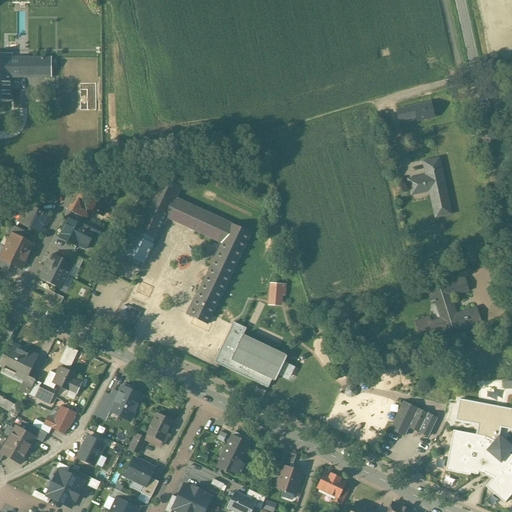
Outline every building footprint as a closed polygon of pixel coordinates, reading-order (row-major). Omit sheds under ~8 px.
[(11,54),(0,54),(0,99),(11,99),(11,76),(11,58),(11,54)] [(51,58),(11,58),(11,76),(43,76),(51,76),(51,58)] [(58,87),(58,58),(51,58),(51,76),(43,76),(42,87),(58,87)] [(433,104),(417,108),(417,109),(401,113),(403,122),(419,118),(420,122),(436,118),(433,104)] [(451,214),(440,160),(426,163),(429,177),(412,181),(415,194),(433,190),(438,217),(451,214)] [(263,204),(202,174),(192,194),(213,204),(209,214),(213,216),(218,207),(254,224),(263,204)] [(161,178),(136,230),(137,231),(155,239),(156,239),(166,218),(175,198),(181,187),(161,178)] [(111,198),(92,189),(85,203),(89,205),(87,207),(94,211),(103,215),(111,198)] [(222,245),(195,301),(194,300),(187,316),(207,326),(251,235),(213,216),(209,214),(175,198),(166,218),(222,245)] [(48,215),(28,205),(24,214),(25,217),(22,222),(40,231),(48,215)] [(87,207),(86,210),(76,205),(73,212),(87,219),(89,220),(94,211),(87,207)] [(84,226),(69,219),(60,237),(77,245),(79,241),(88,245),(93,235),(94,232),(84,226)] [(89,220),(87,219),(84,226),(94,232),(93,235),(98,237),(103,227),(89,220)] [(155,239),(137,231),(135,236),(134,235),(125,255),(144,264),(153,245),(152,244),(155,239)] [(33,244),(14,235),(12,239),(9,240),(6,246),(27,256),(33,244)] [(27,256),(6,246),(4,252),(5,254),(2,259),(21,269),(27,256)] [(72,263),(52,254),(46,266),(67,276),(70,271),(69,268),(72,263)] [(83,260),(77,257),(74,264),(80,267),(83,260)] [(67,276),(46,266),(40,278),(59,288),(62,283),(65,282),(67,276)] [(465,280),(448,286),(448,285),(433,290),(434,291),(430,292),(433,301),(432,302),(432,303),(436,302),(442,319),(431,323),(429,317),(419,321),(423,335),(444,328),(445,331),(460,326),(459,325),(480,319),(476,308),(456,314),(451,296),(468,290),(465,280)] [(283,284),(269,284),(268,306),(283,306),(283,284)] [(129,307),(127,320),(140,322),(142,310),(129,307)] [(286,359),(242,336),(245,330),(233,324),(214,363),(267,390),(272,381),(274,382),(286,359)] [(27,354),(14,347),(3,369),(25,380),(23,384),(20,390),(28,394),(34,381),(37,375),(30,372),(37,357),(27,353),(27,354)] [(76,374),(60,367),(52,382),(69,390),(69,389),(74,379),(76,374)] [(74,379),(69,389),(77,393),(82,383),(74,379)] [(36,395),(37,392),(41,384),(34,381),(28,394),(31,395),(35,398),(36,395)] [(56,391),(41,384),(37,392),(36,395),(35,398),(49,404),(56,391)] [(141,395),(123,386),(116,400),(111,411),(130,420),(141,395)] [(77,393),(69,389),(69,390),(66,394),(74,398),(77,393)] [(110,397),(100,417),(106,420),(111,411),(116,400),(110,397)] [(15,407),(0,398),(0,405),(12,413),(15,407)] [(437,418),(404,402),(391,429),(405,436),(409,427),(428,437),(437,418)] [(76,414),(61,407),(55,420),(48,417),(45,424),(63,433),(69,427),(76,414)] [(448,409),(444,417),(450,419),(453,412),(448,409)] [(174,421),(158,413),(148,435),(166,443),(170,435),(167,434),(174,421)] [(47,434),(32,425),(27,433),(35,438),(42,442),(47,434)] [(27,433),(16,427),(9,440),(27,450),(35,438),(27,433)] [(511,493),(511,455),(510,454),(501,464),(486,450),(494,441),(485,437),(453,431),(446,471),(470,476),(471,474),(477,475),(477,472),(492,480),(486,487),(504,502),(511,493)] [(232,437),(218,466),(235,474),(241,461),(248,445),(250,439),(235,432),(233,437),(232,437)] [(137,434),(129,449),(138,454),(146,438),(137,434)] [(511,447),(499,436),(494,441),(486,450),(501,464),(510,454),(511,452),(511,447)] [(104,445),(88,437),(78,458),(94,466),(104,445)] [(9,440),(9,439),(1,452),(5,454),(4,454),(20,463),(28,450),(27,450),(9,440)] [(296,455),(285,450),(280,465),(284,467),(284,466),(290,468),(292,463),(294,463),(296,455)] [(154,468),(134,458),(125,476),(145,486),(146,486),(150,477),(154,468)] [(290,468),(284,466),(284,467),(277,488),(285,491),(288,489),(296,492),(302,473),(290,468)] [(84,481),(59,470),(53,483),(79,496),(81,490),(80,489),(84,481)] [(331,476),(325,473),(318,488),(338,497),(343,486),(345,483),(339,480),(340,478),(331,474),(331,476)] [(159,482),(150,477),(146,486),(145,486),(142,493),(151,498),(159,482)] [(90,485),(99,488),(101,482),(93,478),(90,485)] [(79,496),(53,483),(46,497),(71,508),(74,501),(76,501),(79,496)] [(192,488),(184,485),(178,498),(172,509),(178,511),(187,511),(198,490),(193,487),(192,488)] [(343,486),(338,497),(336,501),(342,504),(349,489),(343,486)] [(204,493),(198,490),(187,511),(204,511),(211,498),(203,494),(204,493)] [(251,511),(256,503),(235,492),(226,509),(232,511),(251,511)] [(172,496),(165,511),(166,511),(171,511),(172,509),(178,498),(172,496)] [(137,511),(139,509),(117,498),(111,511),(112,511),(137,511)] [(364,507),(355,502),(350,511),(371,511),(363,508),(364,507)] [(412,511),(393,503),(392,503),(388,511),(412,511)]
